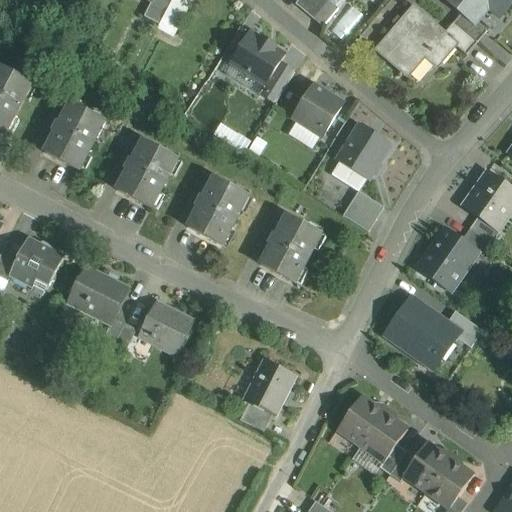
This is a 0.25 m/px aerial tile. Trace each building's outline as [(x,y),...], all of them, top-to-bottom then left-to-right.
[(155,0),(155,1),(169,9),(173,0),(155,0)] [(300,0),(296,5),(306,13),(316,0),(300,0)] [(326,0),(316,0),(306,13),(315,21),(330,3),(326,0)] [(511,0),(449,0),(464,13),(475,22),(476,21),(487,7),(486,6),(490,1),(492,3),(495,0),(507,10),(511,3),(511,0)] [(330,3),(315,21),(324,28),(339,11),(330,3)] [(414,9),(378,51),(408,78),(429,53),(441,64),(456,47),(457,45),(445,35),(414,9)] [(475,22),(464,13),(454,25),(477,44),(488,31),(476,21),(475,22)] [(477,44),(454,25),(445,35),(457,45),(456,47),(467,56),(477,44)] [(250,36),(239,30),(227,50),(237,57),(250,36)] [(262,39),(261,41),(251,35),(250,36),(237,57),(232,65),(266,86),(280,64),(285,56),(275,50),(276,48),(262,39)] [(266,86),(261,94),(276,104),(295,73),(280,64),(266,86)] [(33,85),(0,68),(0,131),(7,135),(33,85)] [(343,105),(315,87),(294,120),(323,138),(343,105)] [(105,123),(71,106),(61,125),(59,124),(54,134),(56,135),(46,155),(79,172),(105,123)] [(389,146),(362,129),(332,176),(359,193),(370,175),(375,174),(379,168),(378,163),(389,146)] [(179,160),(145,143),(135,162),(133,161),(127,171),(129,172),(119,193),(153,210),(179,160)] [(511,193),(511,190),(488,174),(463,209),(477,219),(496,232),(498,230),(494,228),(507,210),(509,211),(510,209),(504,205),(511,193)] [(249,197),(216,180),(205,199),(203,198),(198,209),(200,210),(189,230),(223,247),(249,197)] [(359,193),(343,218),(369,234),(384,209),(359,193)] [(323,236),(289,218),(278,238),(276,237),(270,247),(273,248),(262,268),(296,286),(323,236)] [(496,232),(477,219),(469,230),(491,245),(499,234),(496,232)] [(461,241),(445,230),(419,268),(438,281),(445,273),(458,282),(478,254),(478,253),(461,241)] [(491,245),(469,230),(461,241),(478,253),(478,254),(482,257),(491,245)] [(66,258),(29,239),(24,251),(10,279),(11,279),(44,296),(47,292),(48,293),(66,258)] [(8,243),(0,259),(0,279),(9,284),(11,279),(10,279),(24,251),(8,243)] [(130,290),(87,269),(69,306),(110,327),(112,328),(115,321),(130,290)] [(485,330),(456,312),(451,319),(411,294),(383,339),(437,374),(459,339),(473,348),(485,330)] [(194,323),(158,304),(140,340),(176,358),(194,323)] [(115,321),(112,328),(110,327),(102,343),(114,349),(125,326),(115,321)] [(125,326),(114,349),(125,354),(137,331),(125,326)] [(297,379),(264,363),(245,402),(250,405),(273,417),(277,418),(297,379)] [(380,411),(363,398),(339,432),(361,448),(387,412),(382,408),(380,411)] [(273,417),(250,405),(241,423),(264,434),(273,417)] [(393,416),(387,412),(361,448),(384,464),(397,446),(408,431),(391,418),(393,416)] [(417,460),(404,478),(404,479),(427,495),(453,458),(447,454),(445,457),(428,445),(417,460)] [(397,446),(384,464),(380,470),(390,477),(407,453),(397,446)] [(407,453),(390,477),(400,484),(404,479),(404,478),(417,460),(407,453)] [(458,462),(453,458),(427,495),(449,511),(450,511),(458,499),(474,477),(456,465),(458,462)] [(511,511),(511,495),(500,511),(511,511)] [(463,511),(468,506),(458,499),(450,511),(449,511),(448,511),(463,511)]
